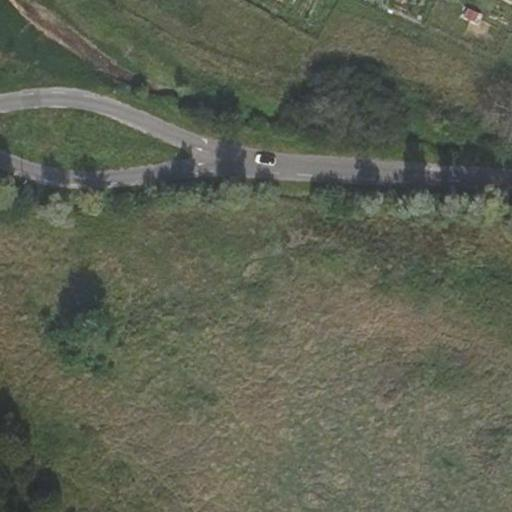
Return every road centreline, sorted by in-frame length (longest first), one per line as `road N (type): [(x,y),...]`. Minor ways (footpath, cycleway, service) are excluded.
road 1 (unclassified): [(511,184),(206,152)]
road 2 (unclassified): [(206,152),(134,111),(73,98),(0,103)]
road 3 (unclassified): [(0,157),(63,179),(131,179),(182,168),(206,152)]
